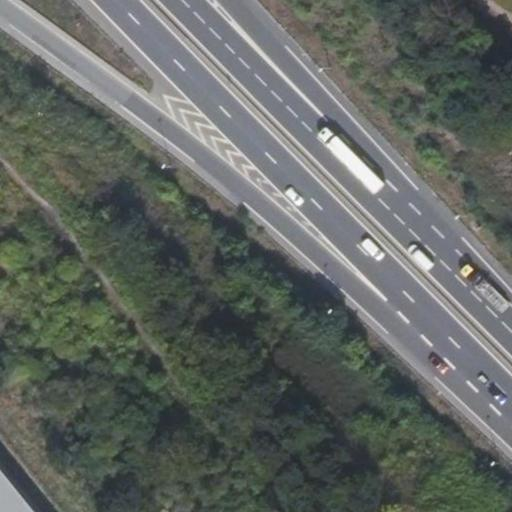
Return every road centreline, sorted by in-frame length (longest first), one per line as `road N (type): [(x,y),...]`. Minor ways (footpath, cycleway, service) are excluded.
road 1 (motorway): [(0,11),(504,391)]
road 2 (motorway): [(111,0),(504,391)]
road 3 (track): [(0,152),(111,288),(255,511)]
road 4 (motorway): [(408,221),(185,0)]
road 5 (motorway): [(408,221),(349,121),(234,0)]
road 6 (motorway): [(511,332),(408,221)]
